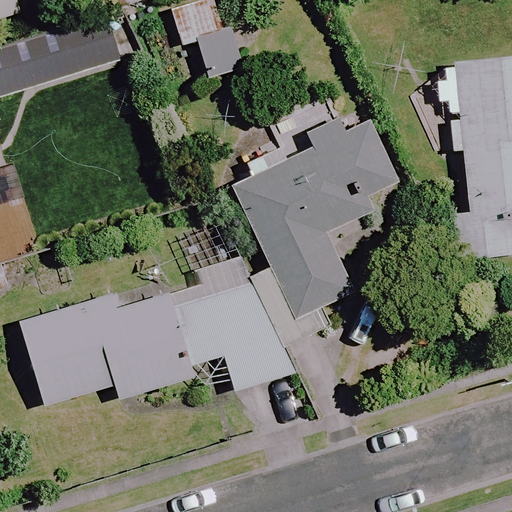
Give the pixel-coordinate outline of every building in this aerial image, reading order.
[(0,0),(0,19),(23,12),(19,0),(0,0)] [(242,69),(221,0),(204,0),(165,12),(176,48),(190,44),(202,81),(242,69)] [(511,57),(450,64),(456,121),(444,122),(447,154),(457,152),(469,262),(511,257),(511,230),(511,220),(511,57)] [(296,139),(303,154),(264,171),(257,156),(220,173),(264,270),(244,279),(278,354),(333,329),(324,310),(351,297),(326,242),(372,221),(363,201),(393,187),(364,121),(338,133),(333,122),(296,139)] [(244,279),(235,259),(187,271),(191,285),(119,307),(116,296),(11,328),(18,351),(35,409),(109,387),(113,401),(190,378),(187,368),(218,358),(230,395),(288,376),(278,354),(244,279)]
